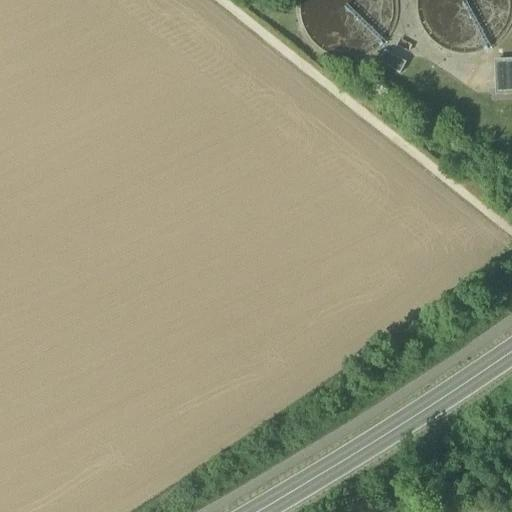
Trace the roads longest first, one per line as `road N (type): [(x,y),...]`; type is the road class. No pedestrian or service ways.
road 1 (track): [(511,238),(216,0)]
road 2 (secondary): [(511,353),(257,511)]
